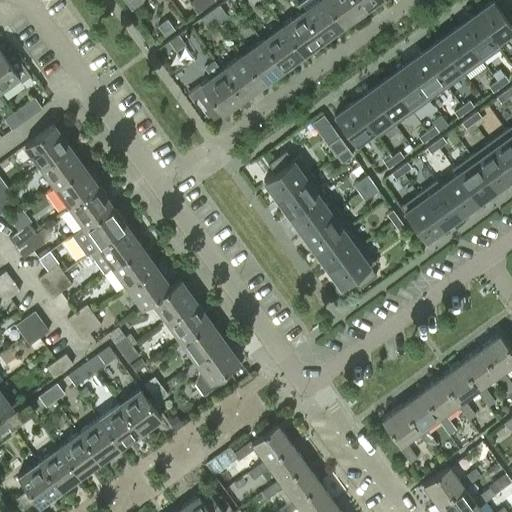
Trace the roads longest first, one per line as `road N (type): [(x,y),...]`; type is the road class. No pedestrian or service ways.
road 1 (residential): [(309,387),(26,0)]
road 2 (residential): [(485,259),(309,387)]
road 3 (residential): [(309,387),(404,511)]
